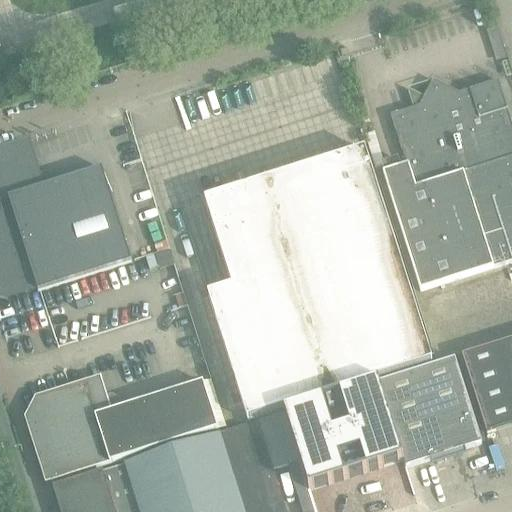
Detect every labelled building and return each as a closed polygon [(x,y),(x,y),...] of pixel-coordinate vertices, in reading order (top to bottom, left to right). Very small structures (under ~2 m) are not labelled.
[(391,118),(406,168),(395,172),(383,176),(420,294),(511,264),(511,125),(499,84),(459,96),(433,83),(426,96),(419,109),(391,118)] [(0,153),(0,296),(7,299),(37,290),(38,294),(131,264),(103,174),(102,171),(93,174),(77,178),(61,184),(53,186),(51,187),(49,182),(48,179),(44,177),(41,176),(37,177),(33,164),(26,145),(0,153)] [(205,203),(233,291),(228,292),(218,295),(209,298),(244,411),(248,422),(432,364),(364,153),(356,156),(342,160),(326,165),(312,170),(298,174),(284,179),(270,183),(256,187),(241,192),(211,202),(205,203)] [(511,342),(463,359),(487,435),(511,427),(511,342)] [(455,361),(379,385),(406,470),(434,461),(436,466),(446,463),(445,458),(460,453),(481,446),(455,361)] [(39,404),(31,420),(51,485),(52,484),(218,432),(203,384),(199,386),(183,391),(166,396),(148,402),(131,407),(121,410),(119,402),(115,400),(112,398),(107,400),(106,395),(102,384),(70,394),(39,404)] [(379,385),(284,416),(300,465),(309,494),(403,464),(405,471),(406,470),(379,385)] [(220,436),(243,511),(285,511),(273,473),(288,468),(300,465),(284,416),(228,434),(220,436)] [(243,511),(220,436),(125,466),(138,511),(243,511)] [(300,465),(288,468),(301,511),(312,511),(315,511),(309,494),(300,465)] [(102,473),(52,489),(59,511),(138,511),(125,466),(102,473)]
